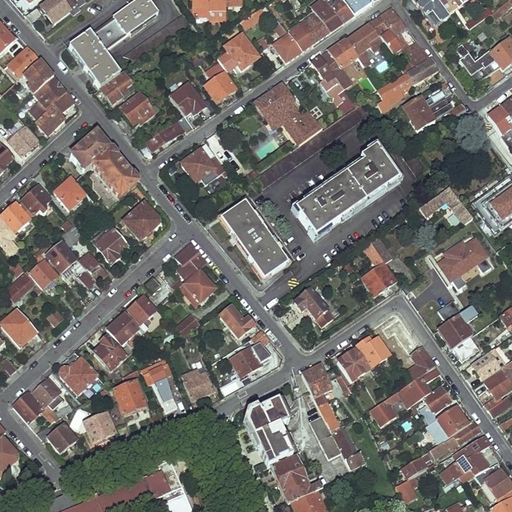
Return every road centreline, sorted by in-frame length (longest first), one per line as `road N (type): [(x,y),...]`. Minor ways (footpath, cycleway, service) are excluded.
road 1 (residential): [(187,230),(5,396),(3,418),(58,480)]
road 2 (residential): [(303,365),(389,307),(402,307),(511,461)]
road 3 (residential): [(144,174),(391,0)]
road 4 (residential): [(255,306),(409,198)]
road 5 (unknown): [(311,267),(279,190),(359,126)]
road 6 (residential): [(392,0),(467,102),(483,103),(511,81)]
road 7 (residential): [(216,412),(58,480)]
road 8 (residential): [(0,2),(93,111)]
road 9 (unknown): [(73,88),(164,17),(156,0)]
road 10 (residential): [(93,111),(0,198)]
